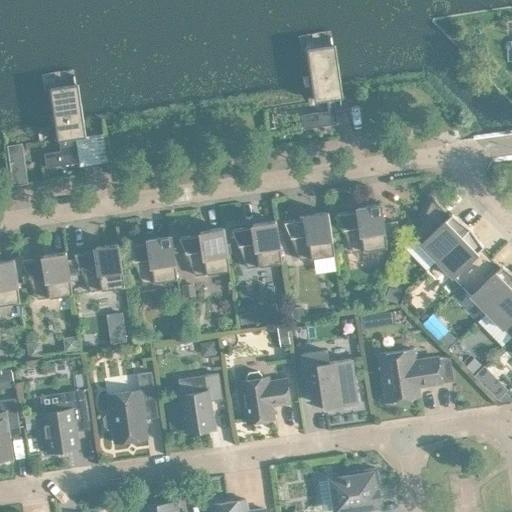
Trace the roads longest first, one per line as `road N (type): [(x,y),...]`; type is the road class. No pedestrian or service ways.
road 1 (residential): [(0,218),(447,151)]
road 2 (residential): [(405,427),(0,486)]
